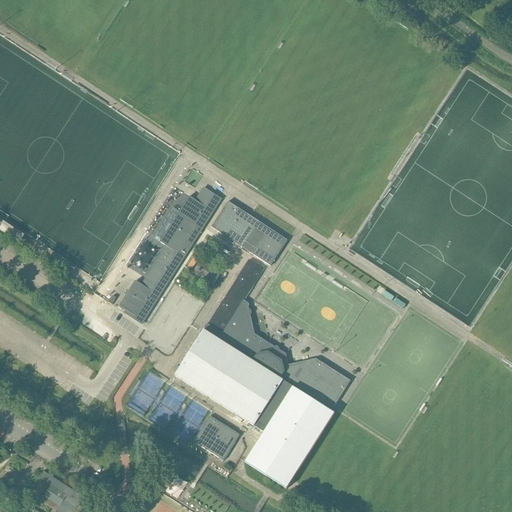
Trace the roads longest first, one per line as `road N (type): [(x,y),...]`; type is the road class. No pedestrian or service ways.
road 1 (unclassified): [(110,511),(115,498),(108,490),(0,423)]
road 2 (unknown): [(169,363),(239,257)]
